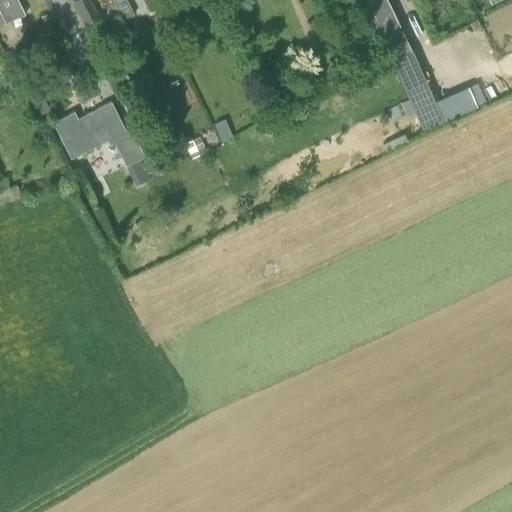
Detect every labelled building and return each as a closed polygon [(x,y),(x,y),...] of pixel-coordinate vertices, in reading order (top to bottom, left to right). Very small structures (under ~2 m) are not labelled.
[(0,0),(0,25),(25,14),(17,0),(0,0)] [(86,25),(99,18),(90,0),(74,0),(73,0),(86,25)] [(111,0),(123,20),(133,14),(125,0),(111,0)] [(363,0),(392,61),(411,52),(386,0),(363,0)] [(118,33),(110,36),(113,44),(121,41),(118,33)] [(29,57),(24,47),(7,56),(12,66),(22,61),(29,57)] [(12,66),(25,91),(39,118),(51,111),(35,86),(22,61),(12,66)] [(110,75),(116,88),(130,82),(123,68),(110,75)] [(5,78),(10,88),(19,83),(14,73),(5,78)] [(125,129),(110,100),(85,114),(86,116),(79,120),(74,111),(53,122),(72,158),(106,140),(109,144),(113,142),(125,166),(144,157),(129,127),(125,129)] [(226,128),(215,133),(220,143),(231,139),(226,128)] [(205,151),(198,138),(183,146),(189,158),(205,151)] [(153,165),(131,174),(136,185),(158,175),(153,165)] [(0,203),(20,197),(16,185),(8,188),(5,178),(0,179),(0,203)]
